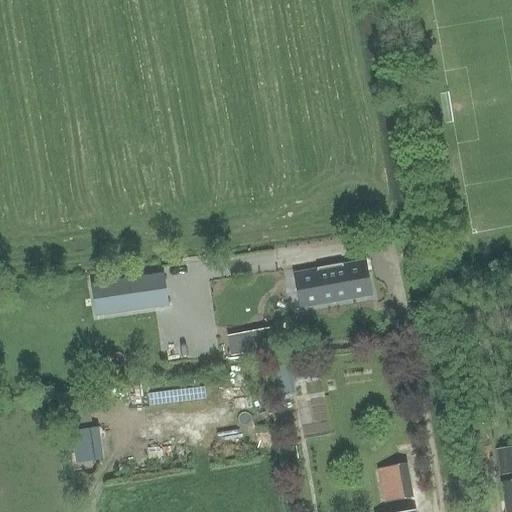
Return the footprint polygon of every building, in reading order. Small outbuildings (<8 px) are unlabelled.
[(317,271),(295,275),(300,304),(346,295),(347,300),(371,296),(365,262),(343,266),(342,265),(317,269),(317,271)] [(92,285),(97,317),(168,306),(164,274),(92,285)] [(293,324),(244,323),(243,344),(293,345),(293,324)] [(323,357),(281,364),(286,396),(300,394),(306,433),(335,428),(323,357)] [(76,464),(101,460),(96,429),(71,433),(76,464)] [(385,466),(389,502),(414,500),(411,463),(385,466)] [(505,511),(511,511),(511,480),(501,482),(505,511)]
